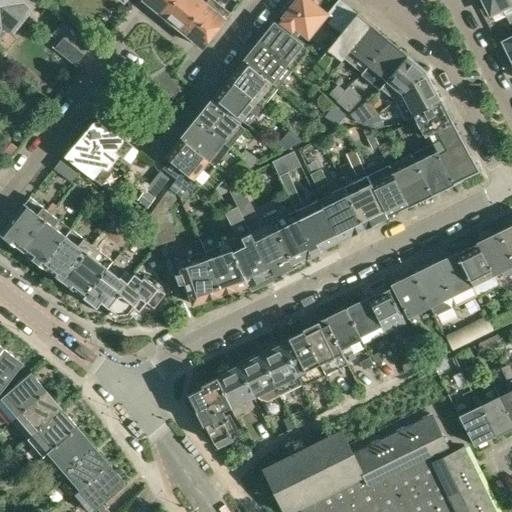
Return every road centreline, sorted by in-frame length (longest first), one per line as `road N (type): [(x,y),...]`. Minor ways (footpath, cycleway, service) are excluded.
road 1 (residential): [(120,384),(507,191)]
road 2 (residential): [(0,200),(143,15)]
road 3 (residential): [(410,0),(507,191)]
road 4 (residential): [(120,384),(0,287)]
road 5 (residential): [(203,511),(120,384)]
road 6 (residential): [(511,115),(452,0)]
